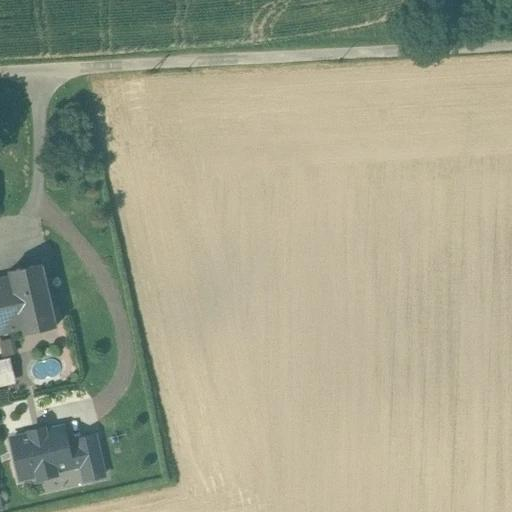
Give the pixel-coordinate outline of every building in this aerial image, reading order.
[(42,264),(10,271),(11,276),(0,278),(0,334),(23,329),(24,334),(56,327),(42,264)] [(11,339),(0,341),(4,357),(14,354),(11,339)] [(6,362),(0,362),(0,384),(11,383),(6,362)] [(64,427),(45,431),(44,428),(30,431),(31,434),(12,439),(21,479),(38,475),(39,478),(57,474),(56,471),(82,465),(78,446),(69,448),(64,427)] [(95,435),(76,440),(82,465),(86,479),(104,475),(95,435)]
